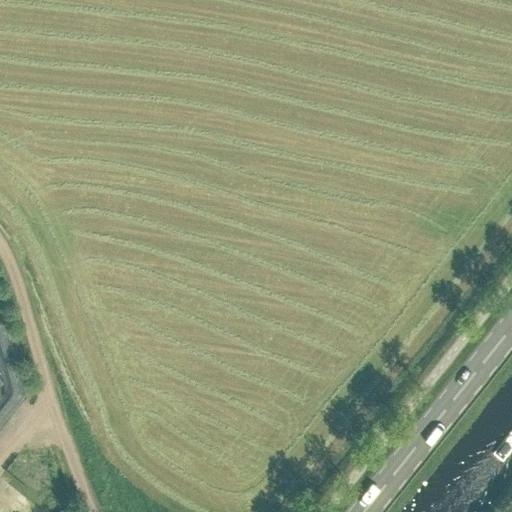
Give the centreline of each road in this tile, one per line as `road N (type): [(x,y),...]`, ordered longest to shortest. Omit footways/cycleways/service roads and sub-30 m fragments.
road 1 (unclassified): [(90,511),(0,245)]
road 2 (primary): [(363,511),(511,326)]
